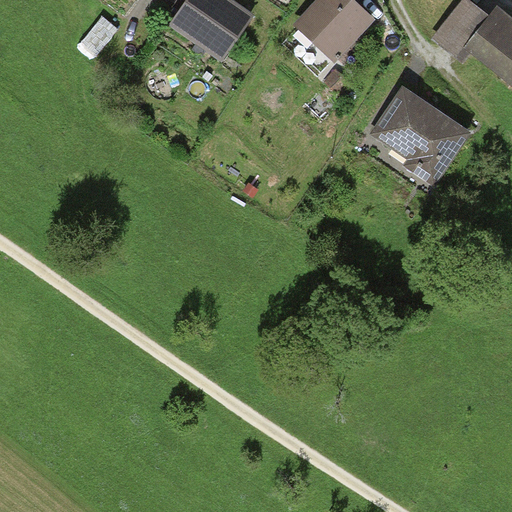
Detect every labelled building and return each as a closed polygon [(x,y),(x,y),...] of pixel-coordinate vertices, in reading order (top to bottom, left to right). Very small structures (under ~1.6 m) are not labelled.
[(221,63),(254,17),(229,0),(187,0),(169,26),(200,48),(221,63)] [(375,21),(352,0),(317,0),(293,26),(334,64),(375,21)] [(464,48),(489,18),(468,0),(464,0),(432,38),(463,65),(472,54),(464,48)] [(511,19),(497,7),(489,18),(464,48),(472,54),(511,87),(511,19)] [(119,31),(104,18),(78,47),(93,60),(119,31)] [(351,84),(335,69),(324,81),(339,96),(351,84)] [(472,135),(403,88),(370,135),(407,160),(403,167),(435,189),(472,135)]
